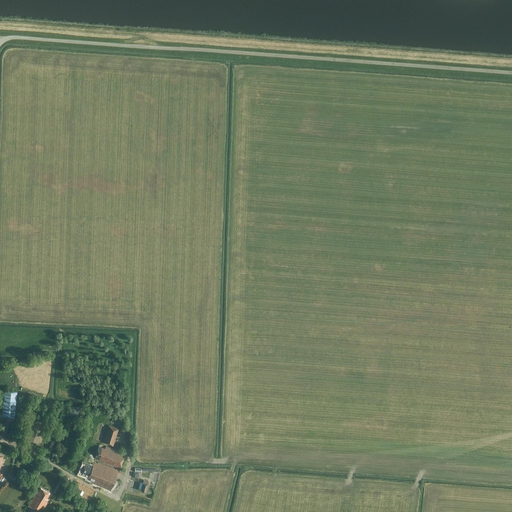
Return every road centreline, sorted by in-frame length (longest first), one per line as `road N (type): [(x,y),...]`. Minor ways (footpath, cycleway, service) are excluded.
road 1 (unclassified): [(511,72),(13,37)]
road 2 (track): [(0,441),(116,498),(130,463)]
